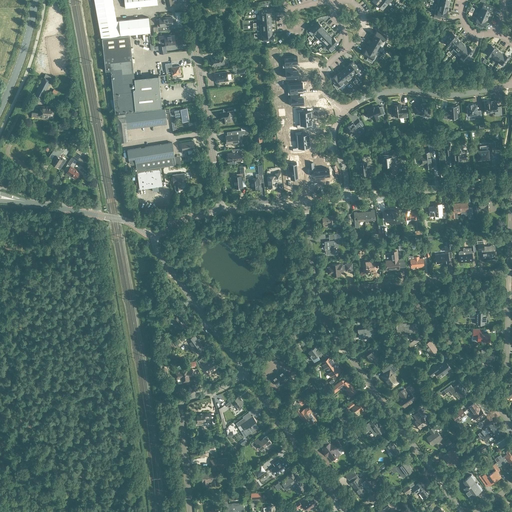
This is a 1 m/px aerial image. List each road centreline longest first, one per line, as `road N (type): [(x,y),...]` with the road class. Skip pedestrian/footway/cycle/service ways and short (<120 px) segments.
road 1 (residential): [(463,511),(320,317)]
road 2 (unclassified): [(219,207),(186,0)]
road 3 (residential): [(190,511),(181,409),(189,397),(245,372)]
road 4 (track): [(100,215),(77,89),(56,85),(41,104)]
road 5 (residential): [(511,86),(458,95),(389,91),(343,111)]
road 6 (unclassified): [(245,372),(160,257),(154,235)]
road 7 (unclassified): [(339,504),(245,372)]
road 8 (residential): [(349,197),(510,183)]
road 9 (residential): [(482,388),(505,368),(508,273)]
